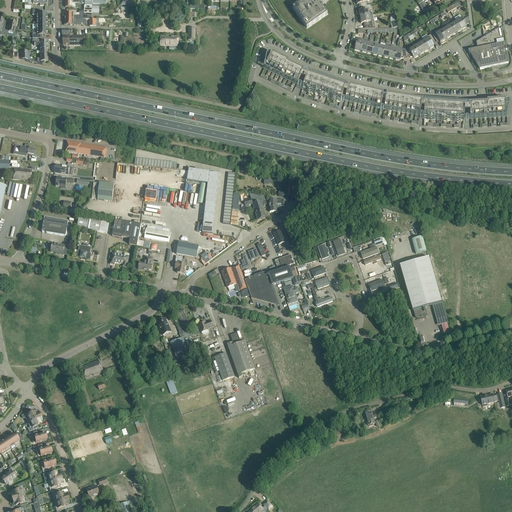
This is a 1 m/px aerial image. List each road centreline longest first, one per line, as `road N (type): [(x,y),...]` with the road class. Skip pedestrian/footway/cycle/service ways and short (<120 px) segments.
road 1 (motorway): [(511,171),(387,157),(0,74)]
road 2 (motorway): [(0,88),(383,169),(511,183)]
road 3 (unclassified): [(236,511),(268,463),(346,411),(426,390),(511,382)]
road 4 (tertiary): [(188,295),(357,338)]
road 5 (unclassified): [(26,390),(45,366),(155,308),(160,290)]
road 6 (residential): [(188,295),(194,278),(312,194)]
road 7 (tertiary): [(357,338),(422,352),(511,330)]
road 8 (tertiary): [(17,262),(160,290)]
road 9 (unclassified): [(81,511),(50,419),(26,390)]
road 10 (residential): [(17,262),(51,142)]
